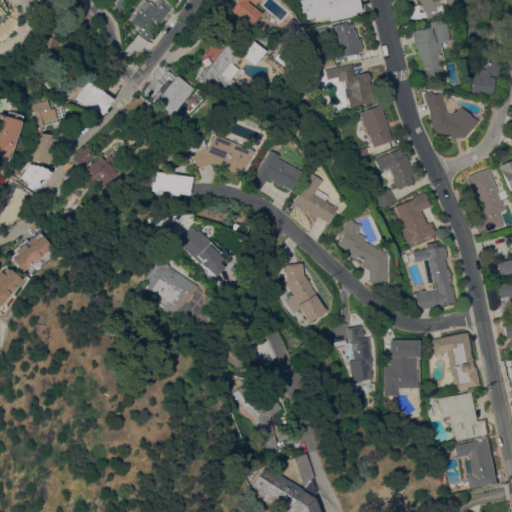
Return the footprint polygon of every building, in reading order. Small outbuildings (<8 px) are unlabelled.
[(137,31),(140,27),(130,19),(136,11),(136,12),(139,8),(138,7),(144,0),(146,0),(154,6),(158,2),(169,10),(159,22),(160,23),(157,28),(155,26),(149,33),(152,35),(148,40),(137,31)] [(257,0),(253,6),(261,12),(250,26),(229,10),(236,1),(235,0),(257,0)] [(358,0),(361,10),(350,12),(351,16),(331,21),(329,16),(316,20),(314,13),(304,16),(300,0),(358,0)] [(462,0),(463,2),(450,6),(452,11),(446,13),(446,12),(406,22),(403,8),(418,4),(419,7),(417,8),(418,12),(423,11),(421,2),(419,3),(418,0),(462,0)] [(300,24),(300,25),(301,26),(298,30),(296,29),(293,33),(284,26),(291,17),(300,24)] [(449,40),(440,42),(444,62),(440,63),(442,74),(422,78),(414,42),(413,42),(410,31),(429,27),(428,21),(444,17),(449,40)] [(334,31),(331,32),(330,25),(346,21),(347,24),(351,23),(352,29),(354,28),(356,38),(359,37),(361,48),(358,49),(358,52),(340,57),(334,31)] [(483,27),(482,42),(466,40),(468,25),(483,27)] [(328,36),(308,41),(306,30),(326,26),(328,36)] [(255,44),(264,50),(253,65),(244,58),(239,54),(231,64),(237,68),(229,77),(230,77),(234,80),(228,87),(224,84),(216,78),(211,85),(199,77),(236,29),(255,44)] [(127,59),(122,55),(130,46),(125,42),(134,31),(147,41),(139,53),(134,49),(133,50),(127,59)] [(51,58),(33,53),(39,34),(48,36),(49,32),(55,33),(53,38),(56,39),(51,58)] [(315,69),(311,53),(330,48),(334,64),(315,69)] [(475,48),(500,51),(497,76),(493,79),(491,94),(485,93),(482,96),(470,94),(475,48)] [(284,60),(280,66),(271,58),(275,53),(284,60)] [(171,68),(170,69),(173,71),(166,80),(172,84),(164,96),(148,86),(164,63),(171,68)] [(347,97),(345,97),(343,88),(345,87),(343,80),(338,81),(337,76),(326,79),(324,69),(350,63),(353,74),(354,74),(354,73),(357,72),(357,73),(366,71),(366,73),(369,74),(369,78),(368,79),(373,101),(349,106),(347,97)] [(155,103),(173,114),(190,85),(171,74),(155,103)] [(101,114),(90,106),(89,109),(74,98),(86,80),(112,98),(111,100),(101,114)] [(473,117),(473,116),(477,120),(462,137),(455,137),(455,139),(452,138),(440,134),(436,132),(433,129),(432,126),(432,123),(422,92),(430,90),(431,94),(439,92),(445,113),(452,114),(460,106),(473,117)] [(29,114),(27,105),(41,101),(47,100),(51,98),(54,99),(56,107),(61,105),(64,115),(55,118),(52,119),(42,121),(43,125),(41,126),(40,133),(53,134),(51,162),(38,160),(32,160),(32,157),(34,133),(29,114)] [(379,104),(388,128),(387,128),(391,139),(373,146),(368,134),(367,135),(358,112),(379,104)] [(0,113),(5,115),(6,111),(20,115),(7,158),(0,155),(0,113)] [(211,134),(249,149),(240,174),(209,163),(196,168),(188,148),(200,138),(203,147),(205,148),(211,134)] [(83,166),(75,159),(88,145),(96,153),(83,166)] [(356,162),(352,152),(365,147),(369,158),(356,162)] [(373,158),(385,153),(385,154),(400,147),(401,149),(400,150),(401,154),(403,153),(403,155),(404,154),(413,173),(411,174),(411,175),(410,176),(412,180),(413,179),(413,181),(396,189),(392,180),(394,179),(388,166),(379,171),(373,158)] [(267,149),(276,155),(275,158),(299,171),(289,190),(265,177),(257,191),(246,185),(253,172),(254,173),(267,149)] [(88,170),(87,168),(90,166),(90,164),(92,162),(94,162),(101,156),(105,160),(110,155),(116,161),(112,166),(118,173),(105,185),(99,180),(97,179),(95,181),(94,183),(93,182),(88,186),(80,177),(86,172),(88,170)] [(499,165),(511,159),(511,189),(510,191),(499,165)] [(20,176),(29,163),(30,164),(31,164),(32,164),(34,165),(35,164),(37,165),(39,166),(40,165),(50,172),(47,173),(48,177),(39,178),(38,182),(39,182),(37,187),(20,176)] [(478,234),(472,220),(483,216),(467,175),(488,167),(489,170),(488,170),(504,209),(498,212),(502,223),(501,223),(502,224),(478,234)] [(191,176),(188,195),(180,193),(180,195),(176,194),(176,195),(169,194),(170,193),(151,190),(151,189),(147,189),(147,186),(151,186),(151,181),(154,181),(155,171),(191,176)] [(320,180),(312,192),(325,201),(325,202),(335,208),(326,222),(316,216),(315,217),(303,210),(302,212),(299,209),(299,208),(296,206),(295,207),(291,205),(300,190),(298,190),(309,173),(320,180)] [(389,189),(395,200),(381,207),(376,196),(389,189)] [(400,221),(395,223),(389,208),(411,198),(415,196),(414,195),(423,191),(424,193),(430,205),(420,209),(426,223),(431,221),(435,232),(428,236),(427,235),(422,237),(423,239),(416,242),(415,240),(412,241),(412,242),(405,245),(399,230),(402,228),(401,226),(402,225),(400,221)] [(385,281),(368,281),(368,267),(360,263),(362,259),(356,256),(355,258),(335,247),(342,234),(339,232),(346,219),(348,220),(349,218),(360,224),(356,232),(365,236),(363,240),(384,252),(385,281)] [(222,251),(215,258),(225,267),(224,267),(231,273),(220,284),(204,268),(200,272),(170,243),(189,223),(195,229),(196,227),(222,251)] [(52,247),(23,271),(13,259),(14,258),(12,256),(17,252),(15,250),(39,231),(52,247)] [(511,272),(497,275),(495,262),(511,258),(511,247),(510,243),(511,240),(511,239),(511,272)] [(414,261),(412,251),(444,245),(446,256),(444,257),(446,268),(448,267),(451,281),(448,282),(450,288),(452,287),(454,301),(442,304),(418,309),(415,294),(437,289),(436,281),(432,282),(426,258),(421,260),(414,261)] [(162,308),(159,311),(135,294),(143,283),(141,281),(157,258),(167,265),(167,266),(195,285),(179,308),(178,308),(173,315),(162,308)] [(303,274),(311,285),(310,286),(315,293),(313,295),(324,310),(309,321),(300,308),(299,309),(290,296),(293,294),(285,282),(287,281),(284,265),(300,262),(302,275),(303,274)] [(8,267),(22,279),(20,281),(0,305),(0,271),(2,272),(7,266),(8,267)] [(511,307),(510,296),(500,297),(499,292),(498,293),(497,288),(496,283),(509,280),(510,283),(511,282),(511,307)] [(511,353),(511,354),(511,351),(511,347),(510,347),(509,344),(510,344),(509,336),(504,337),(501,321),(511,318),(511,353)] [(361,325),(363,337),(367,336),(369,349),(368,349),(370,359),(369,359),(370,364),(369,364),(371,378),(360,380),(360,381),(352,383),(348,360),(353,359),(350,342),(348,343),(346,327),(361,325)] [(344,327),(328,329),(330,347),(346,345),(344,327)] [(454,390),(446,352),(433,354),(430,339),(466,332),(469,349),(470,356),(471,357),(472,359),(472,362),(473,367),(475,366),(478,385),(454,390)] [(384,365),(389,365),(389,340),(418,340),(418,357),(414,357),(414,370),(416,370),(416,387),(409,387),(409,391),(398,391),(398,395),(384,395),(384,365)] [(279,407),(269,415),(278,449),(264,452),(255,419),(232,392),(249,378),(252,375),(256,380),(279,407)] [(476,420),(485,418),(488,433),(462,439),(462,440),(454,442),(449,419),(443,421),(442,416),(440,417),(436,398),(470,391),(476,420)] [(428,416),(426,398),(434,397),(434,402),(432,408),(433,416),(428,416)] [(498,483),(470,489),(467,474),(473,472),(469,454),(456,457),(454,445),(477,440),(476,439),(488,436),(498,483)] [(302,489),(309,479),(314,492),(311,497),(317,511),(275,511),(277,508),(263,499),(266,495),(257,489),(258,489),(252,485),(263,468),(268,467),(302,489)]
